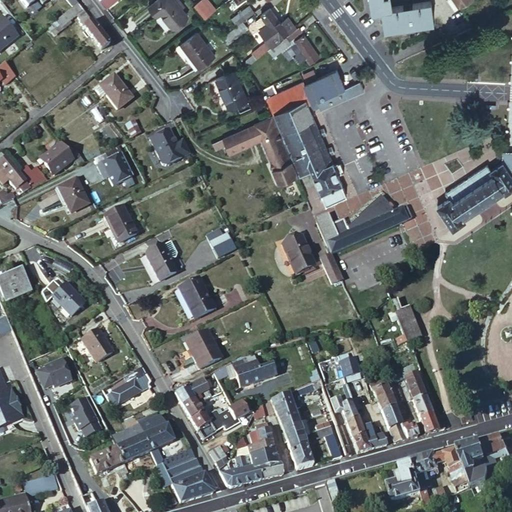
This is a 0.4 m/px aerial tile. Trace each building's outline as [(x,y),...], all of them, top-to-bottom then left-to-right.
[(99,0),(96,4),(102,11),(115,1),(115,2),(116,0),(99,0)] [(176,0),(156,0),(149,6),(157,16),(162,12),(174,27),(189,15),(176,0)] [(204,0),(201,0),(193,6),(201,15),(204,19),(213,12),(214,11),(204,0)] [(370,0),(372,11),(381,9),(385,27),(407,24),(407,26),(414,25),(413,23),(433,20),(430,1),(391,8),(389,0),(370,0)] [(90,21),(76,4),(68,11),(55,21),(60,28),(75,16),(79,21),(78,22),(84,29),(95,44),(100,51),(108,44),(90,21)] [(236,26),(239,23),(253,12),(248,6),(231,19),(236,26)] [(252,54),(256,60),(279,41),(278,39),(294,27),(286,18),(280,22),(269,8),(261,14),(262,16),(257,20),(270,38),(252,54)] [(0,19),(0,51),(18,37),(2,17),(0,19)] [(49,37),(60,28),(55,21),(44,30),(49,37)] [(236,26),(221,37),(226,44),(245,30),(239,23),(236,26)] [(293,30),(287,36),(287,37),(277,45),(282,50),(291,42),(290,41),(297,35),(293,30)] [(178,47),(196,71),(212,58),(194,35),(178,47)] [(288,60),(294,67),(306,58),(310,63),(318,56),(302,35),(294,42),(295,44),(291,47),(296,54),(288,60)] [(0,82),(3,86),(14,77),(3,64),(0,66),(0,82)] [(260,90),(265,99),(267,104),(279,129),(291,156),(300,176),(310,172),(325,203),(346,194),(337,175),(343,172),(339,162),(333,164),(328,154),(334,152),(332,146),(326,149),(321,136),(326,134),(324,127),(318,130),(310,111),(319,107),(319,109),(363,90),(358,80),(343,87),(335,70),(316,78),(307,83),(304,84),(303,82),(276,93),(272,85),(260,90)] [(357,78),(358,80),(362,79),(354,70),(351,73),(352,76),(351,77),(355,80),(357,78)] [(307,83),(316,78),(313,71),(304,75),(307,83)] [(216,80),(228,109),(246,102),(233,73),(216,80)] [(95,90),(100,96),(103,93),(116,110),(130,99),(112,76),(98,87),(95,90)] [(131,121),(139,135),(149,130),(142,117),(131,121)] [(260,140),(278,182),(295,175),(270,117),(211,143),(214,150),(224,146),(228,154),(260,140)] [(168,131),(149,140),(163,168),(189,155),(182,141),(174,145),(171,139),(172,139),(168,131)] [(135,146),(141,158),(148,154),(143,143),(135,146)] [(73,161),(65,151),(64,152),(58,144),(45,154),(47,157),(58,172),(73,161)] [(73,161),(80,156),(71,146),(65,151),(73,161)] [(437,206),(451,229),(462,219),(460,216),(499,188),(502,192),(505,193),(511,188),(511,154),(509,157),(504,157),(502,161),(501,162),(491,168),(488,165),(444,193),(448,198),(437,206)] [(96,167),(100,175),(104,172),(107,177),(111,187),(130,178),(119,155),(96,167)] [(77,167),(85,163),(80,156),(73,161),(77,167)] [(4,157),(0,160),(0,178),(3,182),(4,184),(11,179),(16,186),(19,183),(24,189),(28,186),(4,157)] [(33,189),(38,186),(35,182),(38,179),(44,174),(37,166),(31,171),(26,164),(19,170),(26,179),(33,189)] [(48,188),(54,202),(60,215),(78,206),(66,180),(48,188)] [(51,203),(54,202),(48,188),(44,190),(51,203)] [(5,195),(3,191),(0,192),(0,205),(13,199),(10,193),(5,195)] [(326,214),(314,219),(328,250),(328,251),(329,253),(410,219),(405,207),(392,212),(391,211),(386,205),(387,204),(380,197),(359,215),(360,216),(347,226),(335,232),(331,224),(326,214)] [(96,218),(110,247),(128,238),(115,209),(96,218)] [(343,219),(331,224),(335,232),(347,226),(343,219)] [(211,243),(218,259),(236,251),(228,235),(211,243)] [(293,275),(298,273),(312,268),(300,238),(281,245),(293,275)] [(158,248),(150,252),(157,265),(164,262),(158,248)] [(329,253),(328,251),(325,252),(327,256),(324,257),(333,275),(338,273),(329,253)] [(133,260),(146,287),(163,278),(150,252),(133,260)] [(201,267),(217,260),(214,253),(198,261),(201,267)] [(312,268),(298,273),(301,278),(314,273),(312,268)] [(0,278),(0,291),(4,302),(29,291),(19,270),(0,278)] [(50,298),(70,318),(84,302),(56,276),(44,290),(51,297),(50,298)] [(172,291),(188,323),(207,313),(192,282),(172,291)] [(396,298),(389,301),(397,322),(398,327),(403,342),(408,340),(417,337),(418,336),(409,313),(408,314),(405,307),(400,309),(399,306),(396,298)] [(0,319),(0,336),(11,331),(5,317),(0,319)] [(403,342),(398,327),(393,329),(396,338),(395,339),(397,346),(401,345),(404,344),(403,342)] [(81,337),(94,362),(112,353),(98,328),(81,337)] [(188,358),(185,360),(191,373),(213,363),(200,334),(181,344),(188,358)] [(408,340),(410,347),(419,343),(417,337),(408,340)] [(410,347),(408,340),(403,342),(404,344),(405,348),(407,353),(410,361),(415,359),(410,347)] [(306,343),(310,354),(316,353),(312,341),(306,343)] [(178,345),(185,360),(188,358),(181,344),(178,345)] [(378,349),(357,355),(359,361),(377,357),(377,359),(381,358),(378,349)] [(261,380),(253,353),(233,361),(230,363),(232,366),(239,389),(261,380)] [(354,357),(338,363),(338,364),(343,377),(343,379),(343,380),(346,387),(347,391),(350,390),(362,386),(356,365),(354,357)] [(64,359),(35,369),(43,392),(72,381),(64,359)] [(385,367),(382,361),(375,363),(377,370),(385,367)] [(334,380),(343,377),(338,364),(330,367),(334,380)] [(400,371),(411,401),(423,397),(411,365),(400,371)] [(0,378),(0,424),(7,422),(15,405),(9,390),(5,391),(0,378)] [(138,378),(133,380),(138,389),(143,387),(138,378)] [(115,390),(121,403),(140,392),(138,389),(133,380),(115,390)] [(187,386),(173,393),(180,405),(193,398),(190,394),(197,390),(196,388),(201,386),(201,385),(198,380),(187,386)] [(319,384),(318,380),(309,383),(312,388),(312,390),(315,388),(320,386),(319,384)] [(372,390),(376,402),(388,398),(395,395),(390,381),(382,384),(381,380),(368,385),(371,391),(372,390)] [(312,388),(309,383),(305,385),(291,391),(281,395),(271,400),(269,400),(275,415),(292,409),(287,399),(292,396),(312,388)] [(347,391),(349,397),(364,392),(362,386),(350,390),(347,391)] [(193,398),(180,405),(189,420),(201,412),(199,409),(196,403),(210,397),(207,391),(193,398)] [(388,398),(391,405),(398,402),(395,395),(388,398)] [(297,407),(292,396),(287,399),(292,409),(293,409),(297,407)] [(84,439),(102,431),(85,397),(68,405),(84,439)] [(211,397),(210,397),(196,403),(199,409),(211,405),(209,401),(212,400),(211,397)] [(411,401),(418,420),(430,415),(429,412),(423,397),(411,401)] [(376,402),(380,411),(392,406),(391,405),(388,398),(376,402)] [(350,402),(355,411),(360,409),(354,399),(350,400),(350,402)] [(244,400),(230,408),(227,410),(230,416),(233,422),(247,414),(251,411),(244,400)] [(341,412),(344,422),(357,418),(357,417),(355,411),(350,402),(342,405),(340,401),(338,401),(337,400),(329,403),(334,415),(341,412)] [(391,405),(392,406),(394,413),(401,410),(398,402),(391,405)] [(380,411),(393,444),(405,441),(398,423),(396,417),(394,413),(392,406),(380,411)] [(292,409),(275,415),(281,428),(296,422),(295,418),(292,409)] [(201,412),(189,420),(196,431),(209,423),(205,416),(201,411),(201,412)] [(134,420),(136,426),(157,417),(155,412),(134,420)] [(398,423),(405,420),(403,415),(396,417),(398,423)] [(424,436),(442,431),(438,420),(436,416),(431,418),(430,415),(418,420),(424,436)] [(157,417),(136,426),(141,437),(149,452),(171,443),(159,416),(157,417)] [(344,422),(351,440),(363,436),(359,427),(357,418),(344,422)] [(398,423),(405,441),(416,438),(412,427),(408,429),(405,420),(398,423)] [(296,422),(281,428),(285,441),(301,436),(296,422)] [(209,423),(196,431),(199,437),(201,441),(215,433),(209,423)] [(315,432),(329,427),(327,423),(315,427),(315,428),(315,432)] [(270,440),(266,424),(255,427),(257,433),(249,435),(252,445),(270,440)] [(364,441),(368,451),(374,449),(386,446),(381,436),(370,438),(367,425),(359,427),(363,436),(364,441)] [(119,447),(114,449),(121,464),(149,452),(141,437),(136,426),(115,435),(119,447)] [(339,459),(329,427),(315,432),(313,432),(316,440),(325,437),(332,461),(339,459)] [(226,444),(234,452),(236,446),(240,439),(238,437),(235,435),(232,436),(228,436),(228,438),(226,438),(226,444)] [(499,435),(479,443),(484,458),(489,470),(494,468),(489,455),(499,452),(503,461),(510,459),(499,435)] [(311,467),(312,467),(302,439),(301,436),(285,441),(296,472),(311,467)] [(351,440),(356,454),(361,453),(368,451),(364,441),(363,436),(351,440)] [(249,456),(273,451),(270,440),(252,445),(251,445),(247,447),(249,456)] [(455,447),(456,449),(461,463),(463,468),(466,474),(469,482),(471,487),(486,481),(487,473),(476,477),(469,462),(484,458),(479,443),(478,441),(462,445),(455,447)] [(226,444),(219,448),(226,460),(228,456),(231,457),(232,455),(234,452),(226,444)] [(237,456),(237,459),(245,457),(249,456),(247,447),(240,449),(237,456)] [(347,447),(341,449),(344,458),(350,456),(347,447)] [(218,448),(207,453),(217,470),(223,466),(226,461),(226,460),(219,448),(218,448)] [(121,464),(114,449),(89,460),(95,476),(121,464)] [(444,453),(433,456),(436,464),(445,461),(448,469),(461,463),(456,449),(444,453)] [(204,476),(189,450),(160,461),(161,464),(156,466),(153,467),(163,488),(168,486),(172,485),(178,504),(179,504),(211,495),(213,491),(204,476)] [(254,468),(257,467),(276,463),(273,451),(249,456),(252,469),(254,468)] [(432,453),(421,456),(427,473),(434,470),(437,470),(436,464),(433,456),(432,453)] [(74,455),(64,459),(77,489),(80,497),(89,493),(74,455)] [(421,456),(410,460),(411,465),(418,495),(421,508),(433,505),(440,501),(437,495),(428,499),(424,488),(430,487),(428,481),(426,481),(423,474),(427,473),(421,456)] [(247,484),(251,483),(248,470),(241,472),(237,459),(234,460),(233,460),(235,466),(236,473),(240,486),(247,484)] [(224,468),(235,466),(233,460),(228,461),(227,463),(224,468)] [(274,478),(281,476),(278,462),(276,463),(257,467),(260,481),(274,478)] [(463,468),(461,463),(448,469),(450,474),(463,468)] [(418,495),(411,465),(399,467),(401,477),(402,481),(398,482),(386,484),(388,493),(386,494),(387,499),(389,498),(390,502),(418,495)] [(251,483),(260,481),(257,467),(254,468),(252,469),(248,470),(251,483)] [(450,474),(453,480),(466,474),(463,468),(450,474)] [(236,487),(240,486),(236,473),(221,476),(224,482),(225,486),(230,488),(236,487)] [(455,488),(469,482),(466,474),(453,480),(455,488)] [(51,476),(21,484),(24,494),(25,498),(55,489),(51,476)] [(325,486),(331,503),(340,501),(334,480),(327,482),(325,486)] [(109,486),(89,494),(95,505),(100,503),(113,497),(109,486)] [(437,495),(440,501),(446,498),(445,495),(442,488),(436,490),(437,495)] [(23,495),(0,499),(0,511),(27,511),(24,498),(23,495)] [(95,505),(85,509),(86,511),(104,511),(100,503),(95,505)]
